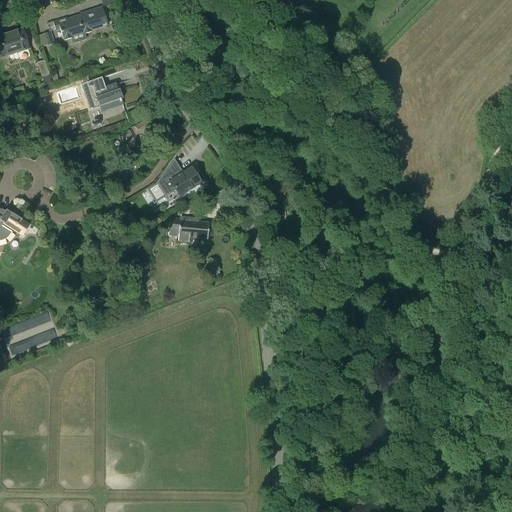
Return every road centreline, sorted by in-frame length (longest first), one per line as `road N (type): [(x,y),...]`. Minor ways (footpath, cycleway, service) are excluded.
road 1 (tertiary): [(274,511),(273,407),(255,228),(239,179),(183,107),(136,0)]
road 2 (track): [(314,511),(312,390),(298,339),(265,326)]
